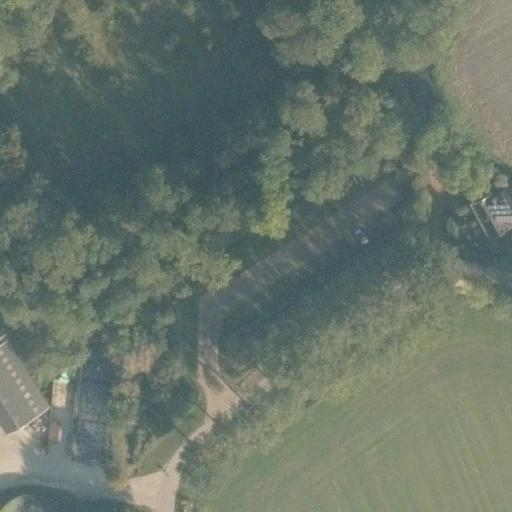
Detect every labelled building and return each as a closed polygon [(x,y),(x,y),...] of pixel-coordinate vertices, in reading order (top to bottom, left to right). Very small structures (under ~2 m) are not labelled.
[(471,180),(466,161),(445,167),(450,186),(471,180)] [(511,219),(511,203),(503,188),(492,193),(490,189),(469,201),(488,235),(509,223),(508,222),(511,219)] [(85,373),(114,381),(122,350),(93,343),(85,373)] [(56,398),(77,399),(78,371),(57,371),(56,398)] [(36,492),(30,492),(24,492),(18,494),(14,496),(12,496),(7,500),(3,504),(0,508),(0,511),(61,511),(60,509),(57,504),(52,500),(47,497),(42,494),(36,492)]
